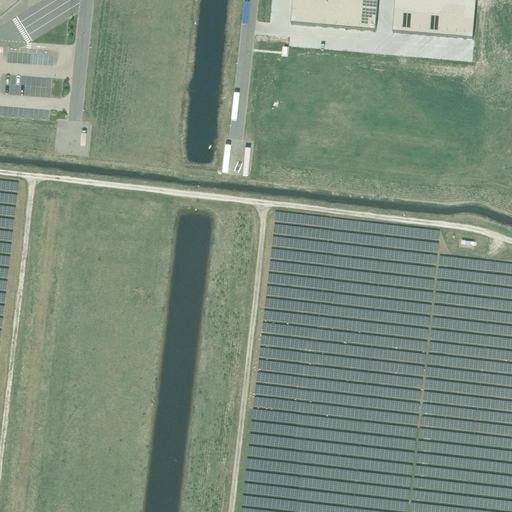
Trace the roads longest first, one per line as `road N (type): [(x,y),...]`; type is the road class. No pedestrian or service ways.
road 1 (unclassified): [(252,0),(235,161)]
road 2 (unclassified): [(88,0),(75,147)]
